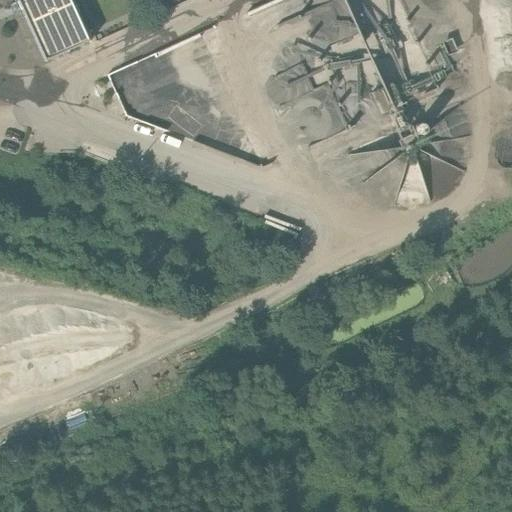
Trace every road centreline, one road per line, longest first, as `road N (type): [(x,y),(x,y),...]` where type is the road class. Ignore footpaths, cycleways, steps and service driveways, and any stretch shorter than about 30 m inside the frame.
road 1 (unclassified): [(0,86),(205,172),(395,230),(438,226),(481,206),(511,170)]
road 2 (unknown): [(483,67),(277,156)]
road 3 (unknown): [(209,0),(277,156)]
